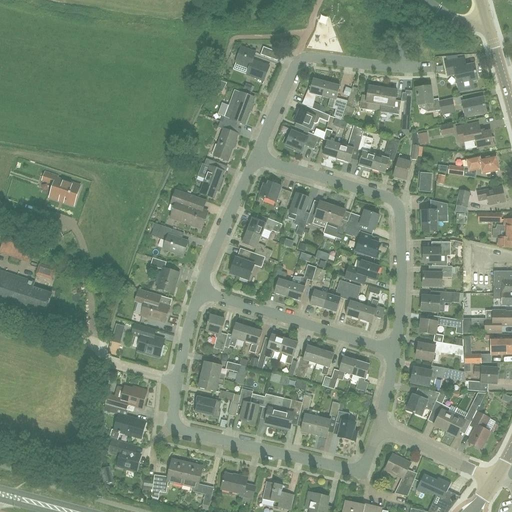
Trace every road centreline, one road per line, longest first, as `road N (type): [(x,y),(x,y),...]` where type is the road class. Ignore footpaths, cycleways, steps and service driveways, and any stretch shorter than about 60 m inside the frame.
road 1 (residential): [(394,351),(401,292),(396,203),(255,158)]
road 2 (residential): [(255,158),(300,59),(400,67)]
road 3 (residential): [(394,351),(199,291)]
road 4 (residential): [(363,472),(175,425)]
road 5 (residential): [(199,291),(255,158)]
road 6 (residential): [(494,481),(378,426)]
